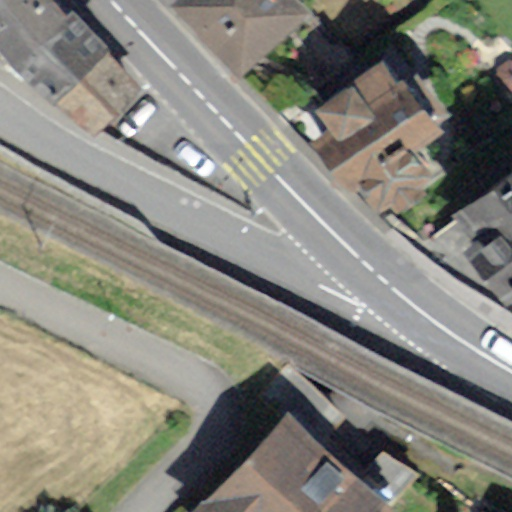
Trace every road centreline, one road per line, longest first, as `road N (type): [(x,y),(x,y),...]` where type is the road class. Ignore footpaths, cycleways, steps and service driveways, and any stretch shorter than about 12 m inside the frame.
road 1 (residential): [(0,113),(127,189),(303,276),(350,293),(388,284)]
road 2 (primary): [(388,284),(108,0)]
road 3 (residential): [(0,286),(217,394),(223,416),(138,511)]
road 4 (primary): [(511,372),(388,284)]
